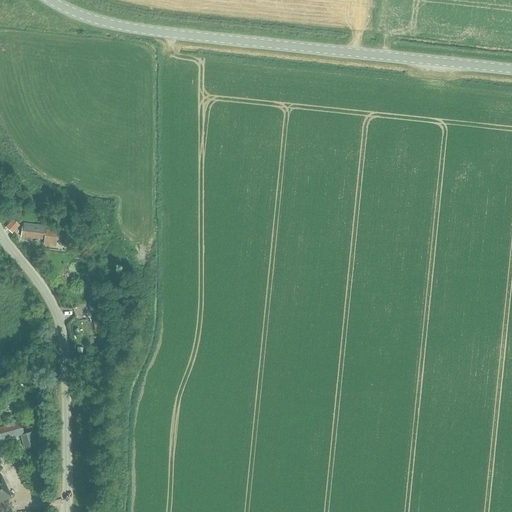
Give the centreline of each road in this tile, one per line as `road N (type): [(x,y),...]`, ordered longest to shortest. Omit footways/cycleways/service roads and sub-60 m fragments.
road 1 (tertiary): [(511,70),(177,36),(95,19),(53,0)]
road 2 (unclassified): [(67,511),(66,334),(0,229)]
